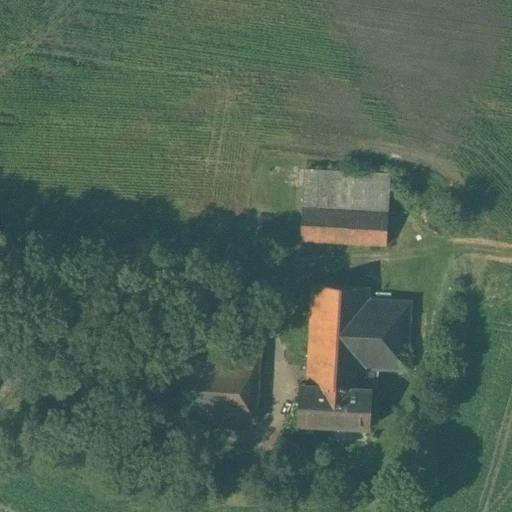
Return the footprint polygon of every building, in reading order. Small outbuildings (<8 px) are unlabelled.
[(391,175),(304,171),(300,239),(387,244),(391,175)] [(291,364),(308,365),(312,284),(295,292),(291,364)] [(365,369),(408,371),(412,300),(369,298),(370,287),(312,284),(308,365),(365,369)] [(260,361),(168,356),(164,416),(256,422),(260,361)] [(365,369),(308,365),(307,384),(299,384),(297,425),(369,428),(371,388),(364,388),(365,369)]
